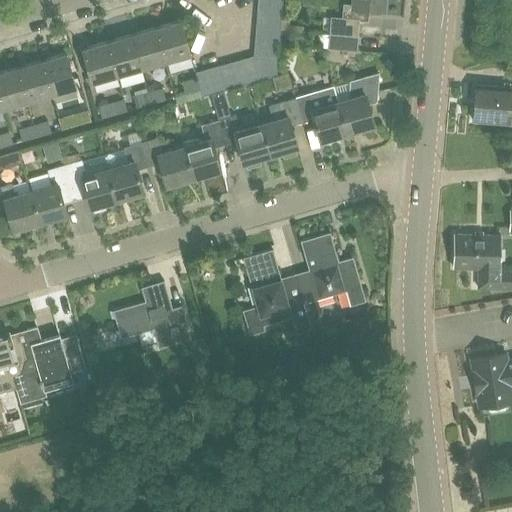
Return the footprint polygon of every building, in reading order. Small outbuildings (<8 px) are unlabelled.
[(329,16),(328,34),(356,37),(359,7),(382,9),(382,0),(350,0),(350,4),(342,3),(340,17),(329,16)] [(85,31),(108,24),(101,2),(78,10),(85,31)] [(256,3),(255,15),(280,17),(281,5),(256,3)] [(255,15),(254,27),(279,29),(280,17),(255,15)] [(179,21),(154,28),(164,61),(188,54),(179,21)] [(254,27),(253,39),(278,41),(279,29),(254,27)] [(154,28),(130,35),(139,68),(164,61),(154,28)] [(303,31),(296,31),(288,30),(287,46),(301,47),(303,31)] [(328,34),(326,47),(355,50),(356,37),(328,34)] [(130,35),(105,42),(114,75),(139,68),(130,35)] [(253,39),(251,57),(275,75),(278,41),(253,39)] [(114,75),(105,42),(80,49),(90,82),(114,75)] [(64,54),(39,61),(50,96),(74,89),(64,54)] [(251,57),(241,60),(247,83),(275,75),(251,57)] [(241,60),(229,64),(235,86),(247,83),(241,60)] [(39,61),(15,69),(25,104),(50,96),(39,61)] [(229,64),(218,67),(224,89),(235,86),(229,64)] [(218,67),(206,70),(212,92),(224,89),(218,67)] [(15,69),(0,72),(0,108),(1,111),(25,104),(15,69)] [(206,70),(195,74),(196,77),(201,96),(212,92),(206,70)] [(345,81),(346,97),(336,100),(346,133),(372,126),(366,104),(374,101),(374,73),(345,81)] [(199,90),(196,77),(181,82),(184,94),(199,90)] [(476,85),(473,120),(508,122),(508,121),(511,121),(511,89),(511,88),(476,85)] [(332,86),(294,97),(301,121),(312,118),(318,142),(346,133),(336,100),(332,86)] [(151,104),(164,99),(161,88),(147,92),(151,104)] [(151,104),(147,92),(133,97),(136,108),(151,104)] [(271,120),(260,123),(270,156),(296,148),(290,125),(301,121),(294,97),(267,105),(271,120)] [(101,118),(115,113),(112,102),(98,106),(101,118)] [(230,116),(228,108),(215,112),(217,120),(230,116)] [(70,127),(84,122),(81,112),(67,116),(70,127)] [(230,116),(217,120),(224,144),(234,141),(241,165),(270,156),(260,123),(238,129),(234,115),(230,116)] [(203,139),(182,145),(192,179),(219,171),(212,147),(224,144),(217,120),(199,125),(203,139)] [(36,137),(51,133),(47,122),(33,126),(36,137)] [(36,137),(33,126),(18,130),(21,142),(36,137)] [(7,132),(0,133),(0,147),(11,144),(7,132)] [(127,162),(106,168),(116,201),(142,193),(136,169),(147,166),(141,142),(138,135),(127,138),(129,145),(123,147),(127,162)] [(156,138),(141,142),(147,166),(158,163),(165,187),(192,179),(182,145),(160,152),(156,138)] [(18,151),(0,155),(0,168),(21,162),(18,151)] [(64,165),(81,160),(79,153),(62,157),(64,165)] [(81,160),(64,165),(74,201),(85,197),(89,209),(91,208),(93,212),(105,209),(103,204),(116,201),(106,168),(97,170),(94,161),(82,164),(81,160)] [(30,190),(39,223),(66,215),(62,204),(74,201),(64,165),(46,170),(50,184),(30,190)] [(0,186),(0,187),(3,198),(12,231),(39,223),(30,190),(14,194),(11,184),(0,186)] [(307,269),(294,273),(302,303),(344,291),(349,305),(364,300),(352,256),(338,260),(329,231),(299,240),(307,269)] [(454,233),(453,268),(477,268),(477,288),(511,288),(511,267),(498,267),(500,235),(454,233)] [(302,303),(294,273),(280,277),(271,249),(242,258),(256,306),(241,310),(248,335),(264,330),(260,316),(287,308),(294,333),(310,328),(302,303)] [(112,310),(120,337),(152,328),(158,346),(189,337),(180,305),(171,307),(162,280),(140,287),(144,300),(112,310)] [(367,329),(363,315),(351,319),(355,333),(367,329)] [(11,377),(14,388),(16,388),(20,403),(45,395),(44,390),(72,381),(58,334),(40,339),(36,326),(16,332),(24,360),(22,361),(17,375),(11,377)] [(0,392),(14,388),(11,377),(17,375),(22,361),(24,360),(16,332),(8,334),(8,331),(0,333),(0,392)] [(302,337),(303,344),(312,343),(310,335),(302,337)] [(505,353),(472,358),(474,371),(473,371),(477,391),(477,390),(480,405),(486,404),(490,410),(505,407),(507,400),(511,399),(511,393),(510,385),(511,384),(511,358),(506,360),(505,353)] [(114,484),(118,509),(150,504),(146,479),(114,484)] [(102,504),(102,511),(116,511),(115,502),(102,504)]
